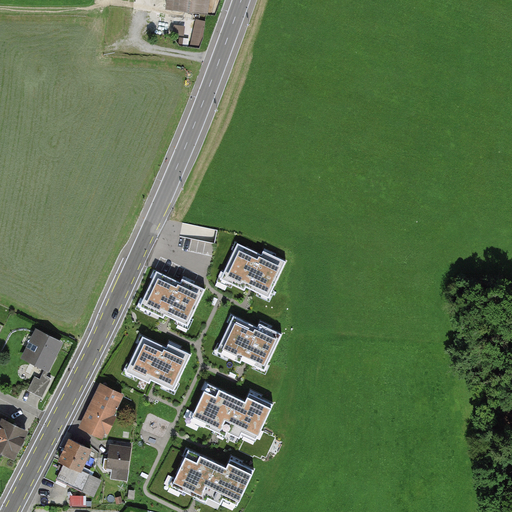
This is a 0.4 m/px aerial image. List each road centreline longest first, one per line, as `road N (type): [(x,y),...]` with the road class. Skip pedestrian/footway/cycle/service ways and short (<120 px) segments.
road 1 (secondary): [(10,511),(152,222),(241,0)]
road 2 (track): [(142,6),(0,10)]
